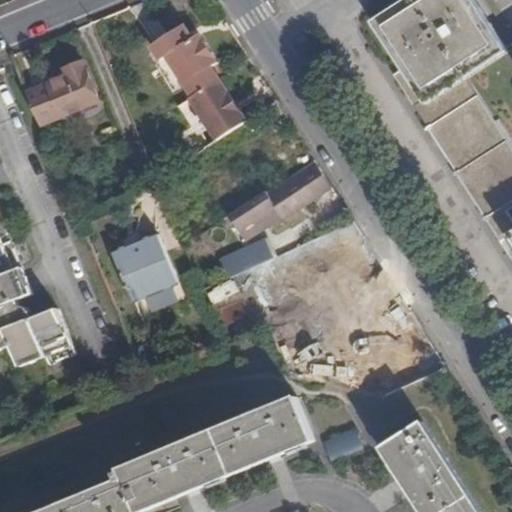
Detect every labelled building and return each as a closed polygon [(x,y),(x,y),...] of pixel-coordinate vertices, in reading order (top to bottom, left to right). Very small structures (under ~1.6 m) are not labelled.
[(420,0),(376,27),(429,109),(470,85),(463,74),(504,48),(472,0),(420,0)] [(186,26),(154,48),(164,63),(170,58),(188,85),(192,82),(213,68),(220,63),(202,35),(196,40),(186,26)] [(176,93),(188,85),(170,58),(164,63),(158,65),(176,93)] [(68,77),(30,92),(43,123),(102,100),(87,63),(65,71),(68,77)] [(192,82),(200,94),(221,81),(213,68),(192,82)] [(214,126),(221,138),(251,119),(225,78),(221,81),(200,94),(195,97),(214,126)] [(429,109),(455,151),(497,126),(470,85),(429,109)] [(202,134),(214,126),(195,97),(184,104),(202,134)] [(455,151),(479,187),(511,168),(511,149),(497,126),(455,151)] [(284,217),(332,186),(318,164),(269,196),(265,190),(209,226),(217,238),(236,225),(242,233),(273,214),(276,220),(283,215),(284,217)] [(511,202),(511,168),(479,187),(496,213),(511,202)] [(0,347),(13,342),(22,363),(56,350),(60,359),(80,351),(61,306),(37,316),(35,309),(25,305),(22,297),(36,292),(15,239),(7,243),(0,228),(0,215),(5,214),(0,202),(0,347)] [(511,235),(511,202),(496,213),(510,236),(511,235)] [(15,239),(5,214),(0,215),(0,228),(7,243),(15,239)] [(345,328),(357,361),(350,388),(378,395),(444,366),(354,224),(296,250),(312,291),(328,335),(345,328)] [(133,244),(118,250),(138,300),(183,282),(162,232),(142,240),(144,242),(133,246),(133,244)] [(222,257),(231,278),(276,256),(268,237),(222,257)] [(287,350),(328,335),(312,291),(270,307),(278,327),(287,350)] [(159,350),(141,357),(150,377),(167,370),(159,350)] [(303,394),(124,467),(128,475),(38,511),(143,511),(142,509),(320,436),(303,394)] [(481,511),(422,424),(384,450),(425,511),(481,511)] [(333,460),(360,451),(353,432),(326,441),(333,460)]
